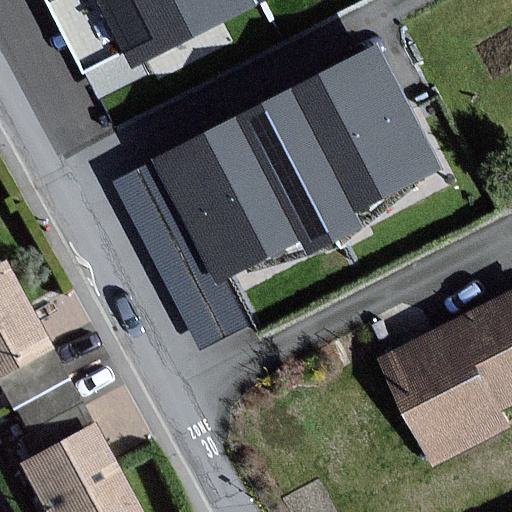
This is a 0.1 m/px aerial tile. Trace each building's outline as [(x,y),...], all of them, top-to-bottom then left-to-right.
[(253,3),(251,0),(102,0),(134,63),(253,3)] [(386,44),(308,84),(369,202),(446,162),(386,44)] [(369,202),(308,84),(251,113),(311,230),(320,246),(376,217),(369,202)] [(251,113),(169,156),(229,272),(311,230),(251,113)] [(229,272),(169,156),(124,179),(209,341),(253,318),(229,272)] [(4,264),(0,265),(0,372),(48,347),(4,264)] [(511,292),(394,354),(446,456),(511,422),(511,413),(507,404),(511,401),(511,292)] [(140,511),(96,426),(25,462),(50,511),(140,511)]
